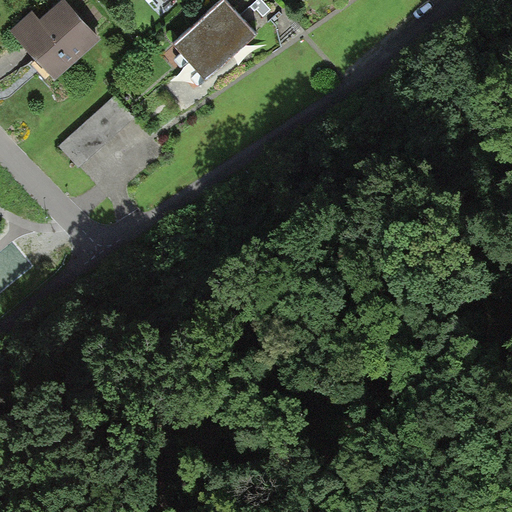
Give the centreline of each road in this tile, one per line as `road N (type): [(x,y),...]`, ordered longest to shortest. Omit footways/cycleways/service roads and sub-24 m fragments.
road 1 (residential): [(453,0),(282,144),(102,252)]
road 2 (residential): [(0,146),(102,252)]
